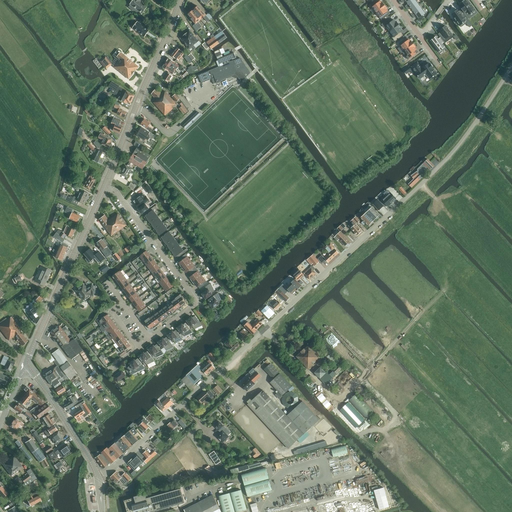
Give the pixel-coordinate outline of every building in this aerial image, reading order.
[(133,0),(130,4),(142,13),(147,7),(140,2),(141,0),(133,0)] [(379,0),(376,0),(370,5),(376,12),(385,6),(382,2),(381,3),(379,0)] [(416,1),(415,0),(409,0),(406,3),(407,4),(405,6),(406,8),(416,1)] [(467,0),(465,0),(461,3),(463,6),(460,7),(469,19),(472,17),(469,14),(472,12),(472,13),(473,12),(475,10),(467,0)] [(406,8),(408,10),(410,8),(411,10),(419,4),(416,1),(406,8)] [(422,9),(419,4),(411,10),(413,12),(411,14),(412,16),(422,9)] [(198,6),(193,11),(201,20),(204,17),(207,22),(210,20),(198,6)] [(376,12),(381,19),(389,14),(387,10),(387,9),(385,6),(376,12)] [(426,14),(422,9),(412,16),(414,18),(416,16),(420,22),(426,14)] [(466,16),(461,9),(459,11),(458,10),(451,14),(454,18),(456,21),(456,20),(457,22),(459,24),(461,27),(467,23),(463,18),(466,16)] [(191,11),(189,13),(189,14),(188,14),(191,18),(195,24),(199,29),(202,27),(198,22),(201,20),(193,11),(192,11),(191,11)] [(390,18),(382,24),(384,28),(386,26),(390,31),(399,25),(396,21),(395,22),(394,20),(392,21),(390,18)] [(132,28),(144,37),(149,31),(137,22),(132,28)] [(394,37),(392,38),(395,41),(403,35),(400,32),(402,31),(401,29),(402,28),(399,25),(390,31),(394,37)] [(438,34),(445,43),(454,37),(449,31),(450,31),(448,29),(446,26),(440,31),(441,32),(438,34)] [(189,31),(185,35),(193,45),(198,41),(190,31),(189,31)] [(227,38),(222,31),(219,34),(220,36),(216,39),(219,43),(227,38)] [(193,45),(185,35),(181,38),(180,38),(180,39),(189,49),(193,45)] [(436,36),(430,41),(438,52),(444,48),(442,44),(444,42),(440,38),(438,39),(436,36)] [(410,41),(407,37),(399,43),(404,51),(413,44),(411,41),(410,41)] [(207,42),(211,49),(219,43),(216,39),(209,44),(207,42)] [(416,48),(413,44),(404,51),(402,52),(408,59),(418,52),(415,48),(416,48)] [(171,55),(175,58),(176,57),(178,60),(183,54),(180,52),(181,51),(177,48),(171,55)] [(114,67),(128,79),(139,67),(138,66),(138,67),(134,63),(121,52),(120,52),(118,50),(115,55),(117,56),(117,57),(120,59),(114,67)] [(223,65),(198,75),(201,83),(215,78),(217,83),(232,76),(233,77),(234,78),(235,78),(236,78),(237,78),(238,78),(242,81),(251,73),(240,58),(230,62),(229,60),(236,58),(234,53),(217,59),(219,64),(222,63),(223,65)] [(106,57),(102,60),(105,63),(103,65),(106,69),(112,65),(106,57)] [(180,67),(179,66),(175,62),(168,58),(165,62),(172,67),(175,70),(176,71),(180,67)] [(176,71),(175,70),(172,67),(165,62),(162,67),(169,72),(168,73),(171,75),(172,74),(176,71)] [(417,63),(412,67),(416,73),(418,75),(417,76),(418,77),(418,76),(420,79),(426,74),(429,79),(433,77),(434,76),(437,74),(433,69),(434,69),(429,63),(422,69),(417,63)] [(187,70),(189,73),(197,69),(195,65),(187,70)] [(163,79),(168,82),(172,76),(168,73),(167,73),(163,79)] [(119,100),(130,105),(135,96),(127,92),(119,87),(120,86),(116,83),(112,81),(111,82),(110,82),(107,85),(109,86),(112,89),(110,92),(120,97),(119,99),(119,100)] [(164,91),(161,94),(156,88),(151,94),(157,100),(153,103),(157,106),(165,115),(174,108),(172,107),(176,104),(167,94),(164,91)] [(179,109),(184,115),(189,111),(182,102),(180,104),(182,107),(179,109)] [(113,109),(119,111),(117,114),(124,117),(127,112),(120,109),(120,107),(115,104),(113,109)] [(110,129),(120,133),(123,126),(119,125),(121,121),(114,118),(111,123),(112,124),(110,129)] [(141,124),(147,128),(150,124),(148,122),(145,119),(144,120),(144,119),(142,121),(143,122),(141,124)] [(102,129),(109,135),(111,133),(105,126),(102,129)] [(137,136),(145,141),(146,139),(148,141),(150,138),(152,140),(155,135),(142,127),(139,131),(140,132),(140,133),(139,133),(137,136)] [(99,138),(102,139),(103,140),(102,144),(109,147),(110,146),(111,145),(111,144),(111,143),(110,143),(112,139),(101,134),(99,138)] [(134,145),(137,147),(142,150),(145,147),(136,141),(134,145)] [(137,147),(133,154),(147,162),(151,156),(142,150),(137,147)] [(94,152),(97,155),(104,159),(107,154),(100,150),(98,153),(95,149),(93,151),(91,149),(90,151),(93,154),(94,152)] [(147,162),(133,154),(129,160),(142,169),(147,162)] [(104,159),(97,155),(94,161),(101,164),(104,159)] [(408,184),(411,188),(423,177),(422,175),(424,173),(423,172),(427,167),(430,170),(434,166),(427,159),(417,169),(418,170),(411,175),(413,179),(408,184)] [(120,174),(127,178),(132,169),(125,165),(123,169),(122,171),(120,174)] [(84,186),(89,190),(95,180),(93,178),(94,176),(91,174),(84,186)] [(80,192),(79,195),(87,199),(89,196),(88,196),(89,193),(80,189),(81,187),(76,185),(74,188),(77,189),(76,190),(80,192)] [(387,206),(387,207),(395,199),(390,193),(382,201),(387,206)] [(87,199),(79,195),(77,198),(74,196),(74,197),(71,196),(70,197),(67,196),(66,198),(63,196),(62,198),(77,205),(79,202),(84,204),(85,202),(86,202),(87,199)] [(135,204),(139,209),(138,209),(142,214),(149,209),(145,204),(144,204),(149,200),(146,196),(135,204)] [(373,205),(379,211),(383,206),(380,203),(377,200),(373,205)] [(144,214),(146,215),(153,210),(157,208),(155,206),(144,214)] [(65,212),(71,215),(70,219),(77,222),(78,221),(79,220),(79,219),(80,216),(72,212),(73,209),(67,207),(65,212)] [(368,210),(366,212),(374,220),(380,215),(372,207),(368,210)] [(147,219),(150,222),(158,216),(153,210),(146,215),(144,217),(145,218),(146,217),(147,218),(147,219)] [(374,220),(366,212),(360,218),(368,226),(374,220)] [(118,214),(111,219),(113,222),(120,230),(126,225),(118,214)] [(113,222),(111,219),(109,220),(105,215),(100,219),(111,236),(120,230),(113,222)] [(151,225),(154,229),(163,223),(158,216),(150,222),(149,223),(149,224),(150,224),(151,223),(152,225),(151,225)] [(350,221),(354,225),(351,228),(357,235),(362,231),(356,224),(357,223),(353,219),(350,221)] [(163,223),(154,229),(153,229),(154,231),(156,230),(157,231),(156,231),(159,235),(167,229),(163,223)] [(72,237),(75,230),(67,227),(63,233),(59,229),(56,233),(64,238),(65,239),(67,235),(72,237)] [(163,240),(166,244),(174,238),(169,231),(160,238),(161,240),(161,239),(162,239),(163,240)] [(335,236),(345,246),(350,242),(340,231),(335,236)] [(63,243),(65,239),(64,238),(56,233),(53,237),(61,242),(59,247),(58,247),(57,247),(56,250),(56,251),(57,251),(57,252),(64,255),(69,245),(63,243)] [(167,247),(170,250),(179,244),(174,238),(166,244),(165,245),(165,244),(165,245),(165,246),(166,246),(167,245),(168,246),(167,247)] [(96,243),(102,250),(105,248),(109,254),(111,252),(102,239),(96,243)] [(324,248),(328,253),(335,247),(331,242),(324,248)] [(175,257),(176,256),(183,251),(179,244),(170,250),(169,251),(170,252),(172,251),(173,253),(172,253),(175,257)] [(84,254),(87,257),(85,259),(89,263),(95,258),(100,263),(105,258),(99,251),(96,254),(90,248),(86,252),(84,254)] [(183,251),(176,256),(177,258),(188,250),(187,248),(183,251)] [(64,255),(57,252),(54,249),(53,251),(56,254),(55,257),(62,260),(64,255)] [(323,261),(326,259),(329,262),(338,253),(335,249),(325,258),(324,257),(320,257),(317,260),(319,262),(321,264),(323,262),(323,261)] [(140,256),(143,260),(150,255),(147,251),(140,256)] [(181,268),(191,261),(188,257),(186,254),(178,260),(181,264),(180,265),(180,264),(179,265),(182,268),(181,268)] [(143,260),(146,265),(154,259),(153,259),(150,255),(143,260)] [(313,255),(307,260),(311,265),(313,264),(314,266),(319,262),(317,260),(313,255)] [(146,265),(149,269),(157,264),(153,260),(154,259),(146,265)] [(186,270),(189,274),(197,268),(195,266),(194,266),(191,261),(181,268),(182,269),(182,268),(185,272),(185,271),(186,270)] [(149,269),(153,274),(160,268),(157,264),(149,269)] [(304,273),(309,279),(316,273),(313,270),(315,269),(312,265),(310,267),(304,273)] [(46,282),(45,282),(47,276),(48,277),(51,271),(41,266),(40,269),(43,270),(39,279),(36,278),(35,281),(41,284),(42,281),(46,282)] [(153,274),(156,278),(163,273),(160,269),(160,268),(153,274)] [(192,283),(202,276),(198,271),(199,271),(197,268),(189,274),(192,278),(190,279),(193,282),(192,283)] [(293,275),(297,279),(303,274),(299,269),(293,275)] [(113,276),(116,281),(124,275),(120,271),(113,276)] [(156,278),(159,282),(167,277),(166,277),(163,273),(156,278)] [(119,285),(127,280),(124,275),(116,281),(120,285),(119,285)] [(202,276),(192,283),(193,283),(195,286),(196,286),(195,286),(197,285),(200,289),(207,283),(205,280),(202,276)] [(159,282),(162,287),(170,281),(166,277),(167,277),(159,282)] [(275,292),(286,302),(289,298),(285,294),(289,290),(292,294),(296,290),(298,288),(299,288),(301,287),(301,286),(301,285),(295,279),(294,280),(293,280),(291,282),(291,283),(286,288),(283,284),(278,288),(275,292)] [(120,285),(123,289),(130,284),(127,280),(119,285),(120,285)] [(170,281),(162,287),(166,291),(173,286),(170,281)] [(204,295),(203,295),(202,296),(205,299),(212,294),(211,293),(214,291),(214,290),(211,283),(201,290),(204,295)] [(75,290),(83,300),(91,294),(93,296),(98,292),(92,284),(87,288),(83,284),(75,290)] [(126,294),(133,288),(130,284),(123,289),(126,293),(126,294)] [(126,294),(129,298),(136,293),(133,288),(126,294)] [(132,302),(132,303),(140,297),(136,293),(129,298),(132,302)] [(211,304),(210,305),(212,309),(219,304),(218,302),(221,300),(218,293),(208,300),(211,304)] [(271,302),(274,304),(272,306),(276,310),(281,305),(277,300),(280,297),(275,293),(274,295),(276,297),(275,298),(271,302)] [(175,298),(182,308),(182,307),(185,305),(184,304),(185,303),(183,299),(184,298),(180,294),(179,295),(179,296),(176,298),(176,297),(175,298)] [(133,302),(136,307),(143,301),(140,297),(132,303),(133,302)] [(175,298),(171,301),(176,309),(178,308),(179,309),(178,309),(179,310),(182,307),(182,308),(175,298)] [(143,301),(136,307),(139,311),(146,306),(143,301)] [(171,301),(166,305),(173,314),(174,314),(173,314),(176,311),(175,310),(176,309),(171,301)] [(166,305),(162,308),(168,315),(169,315),(170,316),(173,314),(166,305)] [(162,308),(158,311),(165,321),(165,320),(168,318),(167,318),(166,316),(168,315),(162,308)] [(30,315),(36,324),(41,316),(37,310),(30,315)] [(158,311),(153,314),(159,322),(160,321),(161,322),(161,323),(164,320),(165,321),(158,311)] [(99,321),(103,325),(110,320),(109,318),(110,318),(111,318),(108,315),(109,314),(108,315),(108,314),(108,315),(106,316),(103,313),(98,317),(100,320),(99,321)] [(153,314),(149,318),(156,327),(159,324),(158,323),(159,322),(153,314)] [(191,319),(190,318),(190,317),(186,320),(191,327),(192,326),(195,329),(202,326),(202,325),(195,316),(191,319)] [(0,324),(0,329),(9,340),(15,336),(22,346),(28,341),(19,330),(20,329),(11,317),(7,319),(0,324)] [(156,327),(149,318),(148,318),(145,320),(143,321),(147,326),(148,325),(150,329),(151,329),(150,328),(152,327),(153,329),(152,329),(153,329),(156,327)] [(241,323),(244,326),(252,335),(257,331),(256,330),(263,324),(258,319),(258,320),(257,319),(255,321),(256,322),(252,326),(248,322),(247,323),(245,321),(241,323)] [(103,325),(106,330),(115,323),(112,320),(111,321),(110,320),(103,325)] [(106,330),(109,334),(117,328),(116,327),(117,327),(115,323),(106,330)] [(181,326),(181,325),(180,324),(176,327),(182,334),(183,333),(185,336),(186,336),(192,333),(193,333),(185,323),(181,326)] [(62,329),(59,326),(51,332),(71,359),(80,353),(86,361),(88,360),(83,350),(72,336),(69,339),(64,332),(67,329),(66,326),(62,329)] [(109,334),(113,338),(121,332),(119,329),(118,329),(119,329),(118,330),(117,328),(109,334)] [(240,333),(242,335),(240,337),(243,340),(248,335),(243,329),(240,333)] [(172,333),(171,332),(167,334),(172,341),(173,340),(176,343),(183,340),(176,330),(172,333)] [(113,338),(116,343),(123,337),(122,336),(123,335),(121,332),(122,332),(121,332),(113,338)] [(116,343),(119,347),(128,340),(127,341),(125,337),(125,338),(124,338),(123,337),(116,343)] [(162,340),(161,339),(157,341),(163,348),(164,347),(166,351),(166,350),(173,347),(174,347),(166,337),(162,340)] [(128,340),(119,347),(122,352),(130,346),(129,344),(130,344),(128,341),(128,340)] [(223,344),(226,347),(227,346),(229,347),(228,348),(232,352),(239,345),(235,341),(233,344),(229,340),(228,342),(227,341),(223,344)] [(153,347),(152,346),(148,349),(153,356),(154,355),(157,358),(157,357),(164,354),(157,344),(153,347)] [(296,356),(308,369),(321,357),(309,345),(304,349),(301,352),(296,356)] [(52,354),(60,364),(44,375),(51,385),(52,384),(55,388),(69,378),(69,379),(77,374),(68,361),(68,362),(59,349),(52,354)] [(143,354),(142,353),(138,356),(143,363),(145,362),(147,365),(154,361),(155,361),(147,351),(143,354)] [(326,357),(335,366),(339,362),(331,353),(326,357)] [(5,366),(3,370),(10,372),(12,367),(14,362),(8,359),(9,357),(4,355),(0,364),(5,366)] [(136,373),(138,372),(145,368),(138,358),(134,361),(132,360),(129,363),(130,365),(128,367),(130,371),(129,371),(130,372),(131,372),(132,374),(136,372),(136,373)] [(208,365),(202,370),(207,375),(215,368),(211,364),(212,363),(209,359),(205,363),(208,365)] [(264,369),(273,378),(279,372),(270,363),(264,369)] [(198,364),(186,375),(194,384),(203,376),(199,371),(202,369),(198,364)] [(329,375),(332,378),(341,369),(338,365),(333,370),(334,371),(329,375)] [(249,377),(241,385),(247,391),(255,384),(254,382),(261,376),(254,369),(253,368),(249,372),(250,374),(250,373),(252,375),(251,375),(251,376),(249,378),(249,377)] [(113,377),(117,382),(126,376),(122,370),(113,377)] [(270,382),(282,396),(292,387),(280,373),(270,382)] [(332,378),(327,373),(320,379),(325,384),(332,378)] [(85,398),(87,401),(89,403),(105,390),(93,375),(77,387),(85,398)] [(56,390),(59,394),(66,390),(63,385),(56,390)] [(218,394),(222,391),(223,391),(218,385),(213,389),(218,394)] [(333,390),(338,395),(342,392),(339,389),(340,389),(339,388),(341,386),(339,385),(337,387),(333,390)] [(26,393),(31,398),(41,406),(45,402),(26,386),(24,389),(27,392),(26,393)] [(197,397),(202,402),(204,400),(205,400),(207,398),(209,396),(211,398),(214,395),(209,390),(207,393),(205,391),(197,397)] [(247,404),(288,448),(319,419),(302,401),(287,416),(263,390),(247,404)] [(71,394),(72,395),(68,398),(70,402),(63,405),(66,410),(75,405),(76,408),(85,402),(83,399),(82,400),(76,391),(73,393),(71,394)] [(173,403),(170,399),(168,398),(171,395),(168,391),(165,394),(168,398),(161,404),(167,409),(173,403)] [(287,393),(285,394),(283,397),(282,400),(283,403),(284,405),(287,407),(290,408),(293,407),(295,406),(297,403),(298,400),(297,397),(296,395),(293,393),(290,392),(287,393)] [(28,401),(31,398),(26,393),(19,401),(25,406),(27,404),(28,405),(30,403),(28,401)] [(348,400),(365,419),(374,411),(357,393),(348,400)] [(25,413),(26,415),(30,418),(32,416),(29,411),(27,410),(18,403),(16,405),(15,405),(14,407),(14,408),(20,413),(22,410),(25,413)] [(32,414),(36,420),(50,409),(46,404),(32,414)] [(30,412),(31,414),(39,408),(38,406),(30,412)] [(82,409),(82,408),(87,415),(91,412),(86,406),(82,409)] [(82,408),(82,409),(73,414),(76,419),(77,419),(78,422),(82,419),(80,417),(83,415),(84,417),(87,415),(82,408)] [(43,422),(44,423),(52,418),(49,413),(43,418),(45,421),(43,422)] [(10,426),(16,430),(18,427),(20,428),(21,427),(22,427),(24,424),(22,422),(15,418),(10,426)] [(52,418),(44,423),(45,425),(47,424),(49,427),(55,423),(52,418)] [(167,425),(172,431),(179,424),(174,419),(171,422),(167,425)] [(178,422),(182,426),(184,429),(187,426),(180,420),(178,422)] [(139,426),(145,431),(149,427),(145,424),(146,423),(144,421),(143,422),(139,426)] [(214,426),(218,430),(219,430),(221,432),(219,433),(221,434),(218,437),(222,442),(228,436),(230,433),(223,425),(223,426),(219,421),(214,426)] [(46,434),(47,436),(50,434),(57,430),(53,425),(47,429),(49,432),(46,434)] [(130,430),(125,435),(133,445),(139,440),(130,430)] [(58,431),(53,434),(50,436),(55,444),(63,439),(58,431)] [(125,435),(119,440),(128,450),(133,445),(125,435)] [(25,443),(31,452),(39,462),(41,461),(44,468),(49,465),(45,458),(38,448),(37,448),(31,439),(25,443)] [(15,442),(19,448),(18,448),(30,462),(33,460),(31,458),(32,458),(22,446),(22,445),(18,440),(15,442)] [(128,450),(119,440),(116,443),(116,442),(108,449),(107,447),(101,452),(102,453),(100,455),(100,454),(95,458),(103,469),(108,465),(110,463),(111,464),(124,453),(128,450)] [(327,445),(326,441),(297,450),(298,454),(327,445)] [(66,444),(58,450),(63,457),(72,451),(68,445),(67,446),(66,444)] [(334,457),(349,453),(346,445),(331,449),(334,457)] [(256,458),(261,453),(257,448),(251,453),(256,458)] [(214,451),(209,454),(216,465),(221,461),(214,451)] [(132,458),(139,466),(144,461),(137,454),(132,458)] [(2,464),(11,476),(19,470),(18,469),(22,466),(13,455),(2,464)] [(55,464),(59,469),(67,462),(63,457),(55,464)] [(128,463),(135,470),(135,469),(136,470),(139,466),(132,458),(132,459),(128,462),(129,462),(128,463)] [(248,465),(231,470),(232,474),(249,469),(248,466),(248,465)] [(269,479),(266,468),(241,475),(244,485),(269,479)] [(28,475),(26,476),(22,479),(24,482),(21,485),(23,488),(37,478),(34,475),(30,469),(26,471),(28,474),(28,475)] [(110,477),(116,483),(120,479),(122,481),(125,479),(127,481),(130,478),(125,473),(122,476),(121,476),(116,471),(110,477)] [(248,497),(272,490),(269,479),(245,486),(248,497)] [(146,498),(145,495),(145,493),(134,497),(134,498),(124,501),(127,511),(151,511),(185,503),(181,488),(146,498)] [(247,509),(242,489),(231,492),(236,511),(247,509)] [(255,495),(257,502),(267,498),(265,492),(255,495)] [(230,493),(219,496),(223,511),(234,511),(235,511),(230,493)] [(30,499),(32,501),(33,501),(34,504),(41,500),(38,495),(31,498),(32,499),(30,499)] [(221,511),(213,495),(184,509),(185,511),(221,511)] [(254,496),(248,498),(251,511),(258,510),(254,496)]
